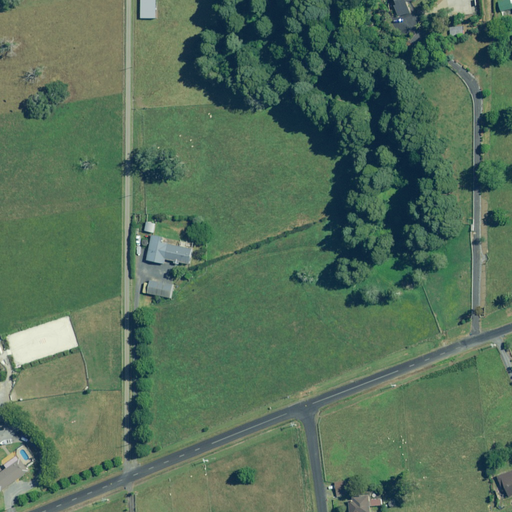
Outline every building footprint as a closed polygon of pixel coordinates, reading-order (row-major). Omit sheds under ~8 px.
[(158,0),(142,0),(141,18),(157,19),(158,0)] [(417,0),(396,0),(397,5),(396,5),(399,17),(412,13),(409,2),(417,0)] [(511,0),(506,0),(499,2),(501,12),(511,9),(511,0)] [(156,224),(148,222),(145,231),(154,233),(156,224)] [(165,238),(153,236),(148,260),(165,264),(166,260),(175,262),(175,263),(180,264),(181,263),(190,265),(194,249),(164,243),(165,238)] [(197,279),(195,271),(188,272),(189,280),(197,279)] [(174,285),(151,281),(149,294),(172,298),(174,285)] [(30,471),(19,456),(3,467),(5,470),(0,473),(0,490),(1,492),(30,471)] [(511,496),(511,471),(498,477),(501,485),(505,484),(509,497),(511,496)] [(370,494),(353,496),(352,492),(351,481),(336,482),(337,497),(349,496),(350,511),(371,511),(371,507),(383,506),(382,499),(371,500),(370,494)]
